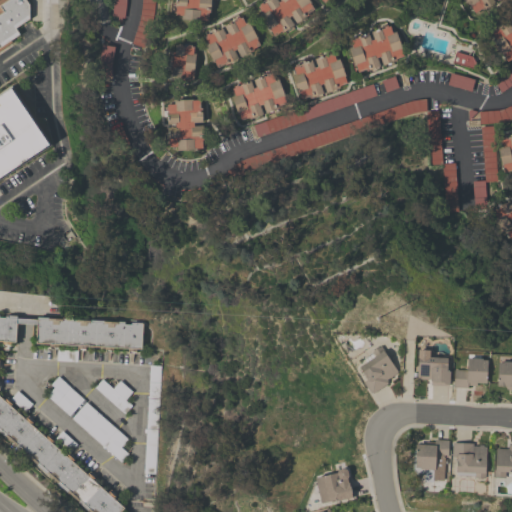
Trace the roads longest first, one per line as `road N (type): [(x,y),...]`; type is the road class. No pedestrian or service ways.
road 1 (residential): [(511,95),(481,105),(431,93),(405,96),(241,154),(208,177),(180,181),(155,172),(122,105),(134,0)]
road 2 (residential): [(388,416),(511,422)]
